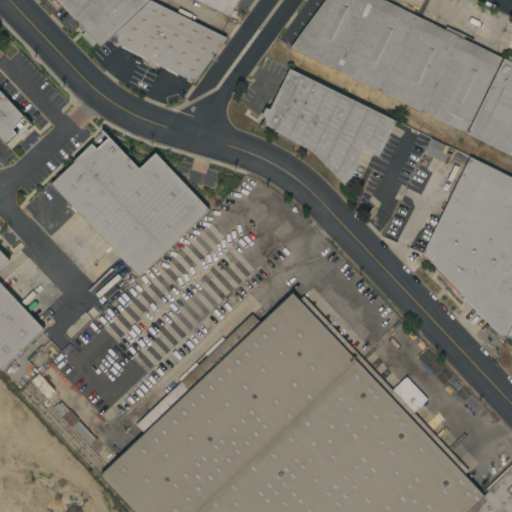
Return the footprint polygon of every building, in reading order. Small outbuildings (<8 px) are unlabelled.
[(147,0),(99,46),(96,42),(91,46),(80,34),(84,30),(55,0),(147,0)] [(149,0),(225,37),(193,81),(176,73),(175,75),(165,70),(166,68),(156,63),(154,69),(141,63),(144,57),(108,39),(149,0)] [(237,0),(229,17),(194,0),(237,0)] [(324,0),(385,0),(444,29),(445,26),(464,35),(462,38),(501,57),(464,132),(290,47),(324,0)] [(511,155),(466,133),(502,58),(505,59),(507,54),(511,56),(511,155)] [(257,124),(265,107),(269,109),(289,68),(395,120),(378,156),(363,149),(345,186),(311,150),(257,124)] [(0,91),(31,124),(30,125),(23,118),(19,122),(22,125),(19,128),(16,125),(12,129),(17,134),(6,144),(0,137),(0,91)] [(154,152),(208,209),(138,276),(50,184),(74,161),(73,160),(91,143),(96,148),(100,144),(97,141),(100,138),(103,141),(107,138),(100,130),(101,129),(138,168),(154,152)] [(448,146),(445,152),(450,154),(446,164),(445,163),(441,170),(438,169),(441,162),(422,152),(430,137),(448,146)] [(437,220),(433,218),(442,200),(447,202),(451,193),(447,190),(450,184),(454,186),(469,156),(511,177),(511,320),(503,339),(501,341),(498,338),(500,336),(459,293),(457,294),(421,257),(423,255),(422,253),(437,220)] [(0,251),(8,260),(0,267),(0,283),(42,329),(0,369),(0,251)] [(143,433),(130,418),(131,417),(129,415),(137,408),(144,415),(251,313),(260,322),(291,292),(298,299),(303,295),(391,389),(405,376),(427,398),(425,400),(427,403),(424,406),(422,403),(413,411),(468,470),(463,474),(480,492),(511,461),(511,511),(135,511),(100,474),(143,433)] [(120,328),(153,362),(171,345),(138,311),(120,328)] [(85,314),(90,319),(73,336),(68,331),(85,314)] [(78,419),(71,425),(61,415),(69,408),(78,419)] [(95,438),(89,444),(71,426),(78,420),(95,438)]
